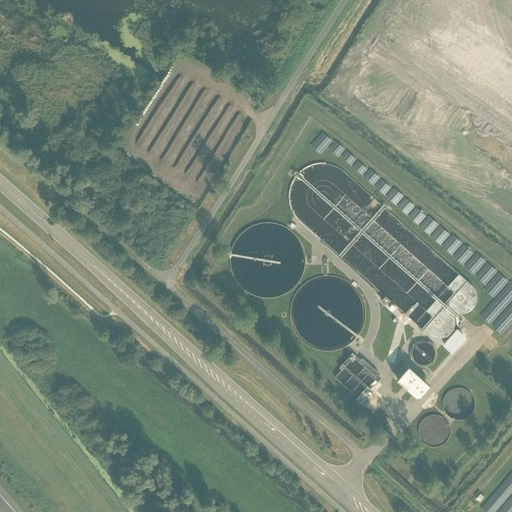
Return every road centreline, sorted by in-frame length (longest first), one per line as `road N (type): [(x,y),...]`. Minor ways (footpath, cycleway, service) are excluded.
road 1 (tertiary): [(365,511),(0,184)]
road 2 (track): [(146,267),(0,146)]
